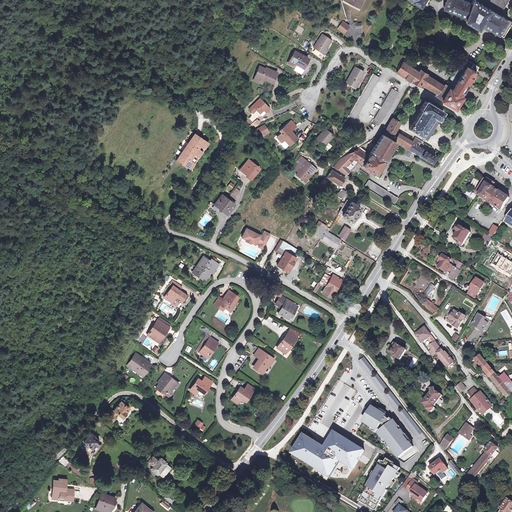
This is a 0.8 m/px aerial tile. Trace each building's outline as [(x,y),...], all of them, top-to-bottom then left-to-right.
[(423,9),(428,0),(408,0),(408,1),(423,9)] [(511,22),(500,15),(509,0),(445,0),(443,7),(467,16),(465,19),(479,27),(481,23),(504,37),(511,23),(511,22)] [(349,27),(343,22),(337,29),(344,33),(349,27)] [(331,40),(322,34),(314,48),(322,53),(325,48),(326,48),(331,40)] [(303,68),(308,59),(295,51),(289,62),(295,66),(296,65),(303,68)] [(454,73),(447,80),(444,84),(440,88),(438,92),(436,95),(442,99),(442,100),(456,109),(464,96),(461,94),(478,67),(466,59),(463,63),(454,73)] [(403,62),(396,73),(412,83),(413,83),(413,82),(420,85),(421,83),(438,92),(440,88),(444,84),(427,74),(427,73),(420,69),(419,72),(403,62)] [(263,70),(256,67),(250,79),(255,81),(256,79),(260,80),(260,79),(268,83),(273,74),(264,69),(263,70)] [(364,73),(355,68),(347,84),(356,89),(364,73)] [(373,74),(347,122),(353,126),(380,78),(373,74)] [(410,87),(408,90),(418,96),(420,93),(410,87)] [(392,89),(374,121),(381,124),(398,93),(392,89)] [(256,99),(245,112),(250,116),(247,120),(250,123),(257,114),(259,116),(266,107),(256,99)] [(437,122),(443,113),(425,101),(419,110),(420,111),(412,125),(411,124),(409,126),(411,127),(409,130),(417,135),(421,138),(425,140),(437,122)] [(392,119),(386,129),(383,134),(394,141),(400,145),(407,150),(412,142),(394,131),(398,123),(392,119)] [(289,143),(296,137),(291,131),(295,127),(291,122),(281,131),(283,134),(279,137),(283,142),(286,140),(289,143)] [(264,123),(259,125),(261,134),(267,133),(264,123)] [(334,137),(326,130),(316,141),(324,148),(328,143),(334,137)] [(382,135),(369,157),(364,165),(363,166),(377,175),(385,161),(384,160),(395,143),(393,142),(382,135)] [(407,150),(426,161),(427,160),(431,163),(435,157),(420,148),(424,142),(416,137),(412,142),(407,150)] [(212,151),(199,141),(180,166),(193,176),(212,151)] [(328,151),(332,146),(328,143),(324,148),(328,151)] [(366,151),(360,147),(341,159),(333,167),(347,176),(359,162),(364,165),(369,157),(364,154),(366,151)] [(261,168),(251,160),(243,169),(253,178),(261,168)] [(313,176),(317,170),(307,161),(305,164),(303,167),(300,165),(296,170),(300,174),(298,176),(306,182),(312,176),(313,176)] [(333,168),(332,170),(345,178),(347,176),(333,167),(333,168)] [(345,178),(332,170),(327,177),(340,186),(345,178)] [(474,187),(478,180),(473,177),(469,184),(474,187)] [(483,181),(493,187),(495,184),(488,179),(484,179),(483,181)] [(367,180),(364,186),(393,203),(397,197),(367,180)] [(493,187),(483,181),(476,193),(479,196),(497,207),(496,208),(498,209),(499,208),(502,210),(509,198),(493,187)] [(472,198),(474,194),(466,189),(463,194),(472,198)] [(214,201),(216,202),(223,193),(221,191),(214,201)] [(237,203),(224,193),(223,193),(216,202),(228,213),(237,203)] [(351,222),(360,208),(350,202),(347,200),(339,213),(342,215),(342,216),(351,222)] [(495,225),(490,233),(494,236),(499,228),(495,225)] [(464,244),(471,232),(461,226),(461,227),(459,226),(457,230),(458,231),(454,238),(460,241),(458,243),(462,246),(464,244)] [(344,240),(350,230),(345,227),(339,236),(344,240)] [(260,235),(247,228),(242,236),(246,239),(246,240),(251,242),(251,241),(255,244),(257,241),(260,243),(264,245),(268,238),(263,235),(260,234),(260,235)] [(490,242),(493,238),(494,236),(490,233),(489,234),(486,233),(483,238),(490,242)] [(339,243),(340,240),(330,234),(329,237),(339,243)] [(280,253),(283,255),(285,252),(292,256),(296,249),(297,249),(287,242),(283,240),(275,250),(280,253)] [(283,255),(277,265),(287,272),(296,258),(292,256),(285,252),(283,255)] [(192,272),(200,278),(202,277),(205,274),(209,274),(210,272),(212,273),(218,264),(211,259),(209,261),(203,256),(192,272)] [(454,282),(465,265),(451,256),(449,259),(443,256),(439,263),(440,264),(438,268),(447,273),(452,266),(455,268),(452,273),(453,273),(450,279),(454,282)] [(333,277),(326,273),(321,282),(327,286),(323,292),(332,298),(343,280),(336,276),(334,278),(333,277)] [(477,279),(473,284),(481,289),(485,283),(477,279)] [(179,286),(172,281),(168,286),(170,288),(164,298),(171,303),(175,297),(179,300),(181,301),(186,295),(178,290),(177,289),(179,286)] [(435,286),(431,283),(424,292),(428,296),(435,286)] [(481,289),(473,284),(470,290),(478,295),(481,289)] [(231,304),(237,296),(228,290),(224,296),(220,293),(213,303),(219,307),(221,305),(224,307),(229,310),(232,305),(231,304)] [(475,299),(478,295),(470,290),(468,294),(475,299)] [(298,305),(281,295),(276,302),(281,305),(282,306),(281,308),(279,312),(288,318),(290,316),(294,309),(295,310),(298,305)] [(438,307),(424,296),(419,302),(433,313),(438,307)] [(179,300),(175,297),(171,303),(175,306),(179,300)] [(457,328),(465,316),(461,313),(460,314),(455,310),(453,313),(452,312),(448,317),(449,318),(448,321),(453,325),(453,326),(457,328)] [(489,321),(489,320),(487,319),(485,318),(486,316),(482,314),(482,316),(478,314),(472,325),(482,331),(483,329),(489,321)] [(159,318),(158,320),(167,327),(169,325),(159,318)] [(164,333),(168,327),(167,327),(158,320),(157,319),(147,335),(152,338),(154,336),(158,339),(163,332),(164,333)] [(202,325),(200,329),(209,335),(212,332),(202,325)] [(426,327),(416,335),(422,343),(428,338),(432,335),(426,327)] [(287,350),(297,336),(289,330),(277,346),(282,349),(283,348),(287,350)] [(218,342),(206,334),(196,349),(207,357),(218,342)] [(436,341),(432,335),(428,338),(433,344),(436,342),(436,341)] [(160,343),(166,348),(170,344),(171,342),(164,337),(160,343)] [(405,357),(409,351),(393,342),(387,351),(403,361),(402,362),(408,365),(412,359),(407,356),(406,358),(405,357)] [(438,345),(436,342),(433,344),(430,346),(432,350),(438,345)] [(429,352),(433,357),(437,353),(439,357),(438,358),(447,368),(453,363),(445,353),(444,353),(441,350),(438,346),(439,346),(438,345),(432,350),(429,352)] [(269,366),(275,358),(260,347),(255,354),(260,358),(255,365),(258,367),(257,368),(262,372),(268,365),(269,366)] [(141,357),(135,353),(127,365),(131,368),(132,367),(138,371),(140,368),(145,371),(150,363),(144,359),(143,360),(141,358),(141,357)] [(477,355),(478,356),(474,359),(480,365),(479,366),(482,368),(488,363),(486,362),(479,353),(477,355)] [(365,357),(360,361),(372,375),(377,371),(365,357)] [(498,376),(488,363),(482,368),(487,374),(488,373),(506,396),(511,391),(506,385),(498,376)] [(142,376),(145,371),(140,368),(138,371),(132,367),(131,368),(142,376)] [(343,369),(338,380),(344,383),(349,371),(343,369)] [(504,371),(498,376),(506,385),(511,381),(504,371)] [(175,388),(179,383),(172,377),(171,379),(164,373),(158,381),(159,382),(156,387),(161,391),(163,389),(166,391),(165,393),(169,396),(172,392),(170,390),(173,387),(175,388)] [(378,374),(373,378),(385,392),(390,388),(378,374)] [(204,392),(212,380),(205,375),(202,379),(198,377),(190,388),(195,392),(198,388),(204,392)] [(457,386),(462,393),(467,389),(461,382),(457,386)] [(246,400),(255,388),(248,383),(244,388),(241,385),(231,397),(237,402),(241,397),(246,400)] [(349,386),(330,419),(344,427),(358,403),(350,398),(354,390),(349,386)] [(429,396),(428,397),(437,404),(443,395),(434,388),(430,393),(428,392),(427,394),(429,396)] [(479,393),(475,388),(469,393),(473,398),(476,400),(474,402),(479,408),(481,407),(484,411),(485,412),(491,408),(490,407),(492,405),(483,394),(481,396),(479,393)] [(392,391),(386,394),(398,409),(403,406),(392,391)] [(323,425),(319,422),(332,401),(332,397),(327,397),(316,415),(316,424),(313,423),(313,416),(307,426),(307,432),(311,435),(311,432),(309,431),(314,431),(314,425),(316,425),(314,430),(318,433),(320,433),(320,429),(323,425)] [(437,404),(428,397),(424,403),(429,407),(428,408),(433,412),(435,408),(436,407),(435,406),(437,404)] [(122,416),(129,407),(120,400),(113,408),(117,411),(117,412),(122,416)] [(410,443),(404,435),(406,434),(403,430),(401,431),(399,428),(400,427),(395,420),(394,421),(392,418),(391,419),(387,416),(387,415),(374,406),(364,421),(378,430),(380,427),(384,430),(380,432),(384,439),(386,437),(392,445),(391,445),(397,453),(400,457),(414,446),(411,442),(410,443)] [(405,409),(400,412),(419,436),(423,432),(405,409)] [(115,416),(109,411),(106,415),(113,420),(115,416)] [(470,426),(466,424),(462,429),(467,433),(468,432),(471,434),(474,429),(470,426)] [(467,433),(462,429),(460,433),(469,440),(472,437),(470,435),(471,434),(468,432),(467,433)] [(94,434),(90,431),(83,440),(87,444),(86,444),(91,447),(94,444),(98,439),(94,435),(94,434)] [(305,434),(294,453),(330,476),(340,459),(355,468),(365,450),(336,431),(326,447),(305,434)] [(442,446),(446,451),(455,440),(450,436),(442,446)] [(487,451),(468,478),(472,483),(477,476),(480,478),(490,465),(487,463),(489,459),(499,447),(497,445),(491,442),(485,450),(487,451)] [(58,459),(64,464),(69,459),(63,454),(58,459)] [(164,462),(165,461),(157,455),(156,456),(153,454),(151,457),(149,455),(148,456),(147,455),(144,458),(146,459),(145,460),(147,462),(145,464),(148,467),(148,468),(155,473),(156,472),(164,462)] [(387,459),(386,461),(384,460),(360,500),(375,509),(376,509),(388,489),(387,489),(389,486),(390,487),(401,468),(394,463),(395,462),(388,458),(387,459)] [(431,467),(436,474),(437,473),(438,474),(443,470),(445,472),(445,473),(450,469),(447,466),(448,466),(442,459),(431,467)] [(459,474),(462,471),(454,460),(450,463),(459,474)] [(169,466),(164,462),(156,472),(160,476),(169,466)] [(58,478),(54,478),(53,495),(60,495),(60,494),(64,494),(63,497),(72,498),(73,487),(63,486),(64,483),(65,483),(65,477),(59,476),(58,478)] [(404,486),(408,489),(414,481),(410,478),(404,486)] [(415,494),(413,497),(418,500),(419,498),(423,501),(424,500),(429,494),(417,485),(419,483),(415,480),(414,481),(408,489),(408,490),(412,493),(412,492),(415,494)] [(170,501),(173,497),(165,490),(162,494),(170,501)] [(115,496),(101,491),(96,507),(107,511),(110,504),(112,505),(115,496)] [(511,511),(511,493),(499,511),(511,511)] [(159,503),(167,509),(170,505),(163,499),(159,503)] [(410,511),(402,506),(404,502),(400,499),(396,504),(400,507),(396,511),(410,511)] [(25,506),(29,510),(36,504),(33,500),(25,506)] [(149,511),(151,510),(141,502),(132,511),(149,511)]
